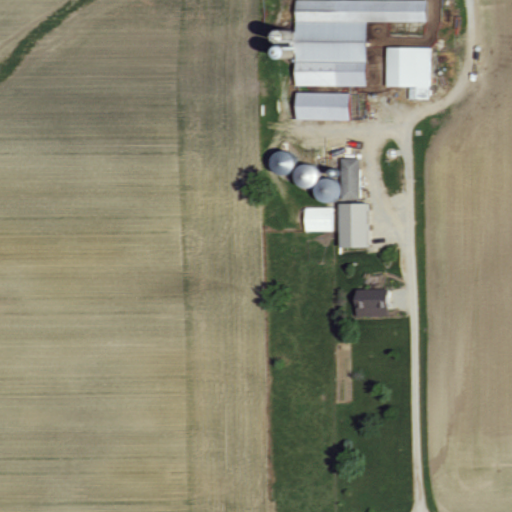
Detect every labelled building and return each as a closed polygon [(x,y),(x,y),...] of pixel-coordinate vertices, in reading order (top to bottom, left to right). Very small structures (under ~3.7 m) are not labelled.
[(364,86),(364,22),(427,22),(427,1),(293,0),(292,0),(292,86),(364,86)] [(384,87),(409,87),(409,99),(430,100),(431,48),(385,47),(384,87)] [(347,121),(348,93),(293,92),(293,119),(347,121)] [(303,232),(337,231),(337,248),(370,247),(370,205),(303,206),(303,232)] [(350,298),(357,321),(386,313),(382,298),(377,300),(376,295),(370,297),(369,293),(350,298)]
